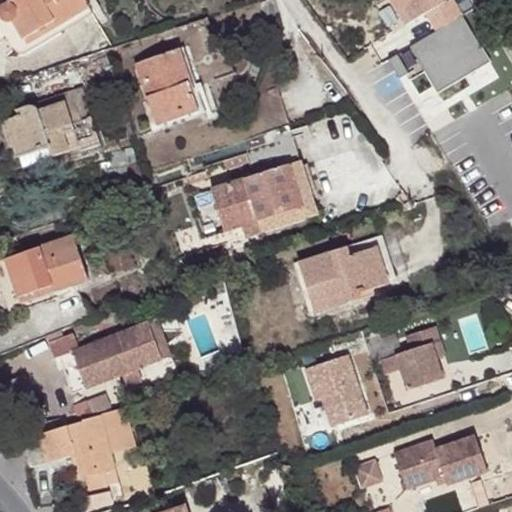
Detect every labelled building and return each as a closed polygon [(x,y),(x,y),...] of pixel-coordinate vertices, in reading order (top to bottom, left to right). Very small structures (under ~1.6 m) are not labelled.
[(67,16),(71,24),(105,3),(102,0),(18,0),(19,2),(16,7),(16,13),(18,17),(21,19),(25,20),(29,19),(38,35),(67,16)] [(442,0),(389,0),(406,27),(424,16),(436,33),(451,24),(440,6),(445,4),(442,0)] [(43,42),(71,24),(67,16),(38,35),(43,42)] [(461,18),(451,24),(436,33),(410,48),(437,94),(490,64),(461,18)] [(188,51),(182,53),(202,113),(160,127),(150,101),(144,103),(155,137),(218,114),(207,85),(201,88),(188,51)] [(202,113),(182,53),(139,67),(150,101),(160,127),(202,113)] [(37,106),(39,115),(76,103),(82,125),(94,120),(84,90),(37,106)] [(266,136),(292,127),(279,90),(253,99),(266,136)] [(22,171),(51,161),(102,144),(94,120),(82,125),(76,103),(39,115),(37,106),(17,113),(18,119),(5,124),(19,161),(22,171)] [(0,125),(0,135),(13,174),(22,171),(19,161),(5,124),(0,125)] [(298,141),(250,156),(252,163),(256,176),(210,191),(224,234),(256,223),(317,203),(298,141)] [(113,162),(137,157),(135,149),(112,153),(113,162)] [(248,153),(224,161),(227,170),(252,163),(250,156),(248,153)] [(206,171),(187,177),(189,183),(208,177),(206,171)] [(256,223),(260,234),(320,214),(317,203),(256,223)] [(256,223),(224,234),(228,245),(260,234),(256,223)] [(378,238),(370,241),(380,271),(385,286),(382,287),(384,293),(396,289),(378,238)] [(56,291),(59,297),(95,285),(80,240),(13,263),(25,301),(56,291)] [(380,271),(370,241),(287,270),(305,321),(349,305),(347,298),(353,296),(374,290),(369,275),(380,271)] [(374,290),(382,287),(385,286),(380,271),(369,275),(374,290)] [(60,304),(59,297),(56,291),(25,301),(30,314),(60,304)] [(356,303),(353,296),(347,298),(349,305),(356,303)] [(156,319),(146,323),(161,360),(171,356),(156,319)] [(146,323),(109,337),(123,375),(161,360),(146,323)] [(408,391),(444,379),(437,358),(432,343),(440,340),(436,326),(407,336),(411,349),(396,355),(401,369),(408,391)] [(60,356),(53,338),(28,348),(37,369),(60,360),(75,395),(123,375),(109,337),(60,356)] [(445,356),(440,340),(432,343),(437,358),(445,356)] [(396,355),(382,360),(386,374),(401,369),(396,355)] [(0,412),(34,400),(24,376),(0,385),(0,412)] [(114,412),(100,416),(111,454),(126,450),(114,412)] [(100,416),(64,426),(69,446),(72,446),(74,457),(81,481),(84,480),(102,474),(104,477),(114,474),(112,467),(115,467),(111,454),(100,416)] [(69,446),(64,426),(41,434),(48,464),(74,457),(72,446),(69,446)] [(21,440),(29,470),(48,464),(41,434),(21,440)] [(432,440),(394,453),(407,489),(436,479),(445,476),(447,483),(448,485),(487,472),(475,435),(435,449),(432,440)] [(379,458),(358,466),(365,487),(387,480),(379,458)] [(114,474),(104,477),(107,487),(111,503),(122,499),(114,474)] [(445,476),(436,479),(439,486),(447,483),(445,476)] [(136,505),(159,498),(154,485),(153,486),(132,493),(136,505)] [(111,503),(107,487),(88,492),(93,508),(111,503)] [(202,511),(198,498),(155,511),(202,511)]
